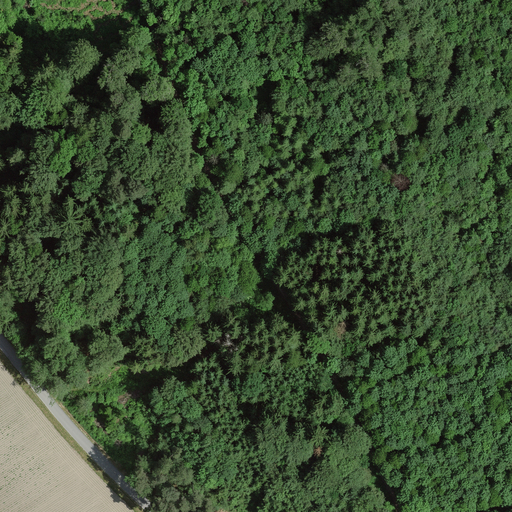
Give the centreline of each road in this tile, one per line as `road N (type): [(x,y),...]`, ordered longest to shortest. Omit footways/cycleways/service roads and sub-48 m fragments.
road 1 (track): [(142,0),(221,194),(326,362),(398,511)]
road 2 (tertiary): [(0,347),(43,403),(154,511)]
